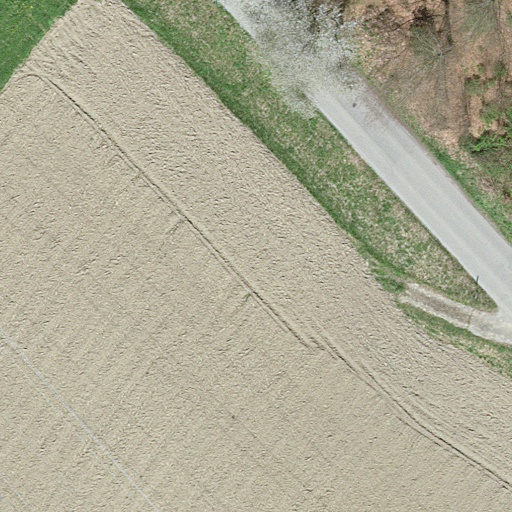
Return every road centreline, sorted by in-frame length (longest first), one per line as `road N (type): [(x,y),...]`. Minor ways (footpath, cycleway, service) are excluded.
road 1 (unclassified): [(252,0),(511,282)]
road 2 (track): [(399,285),(511,327)]
